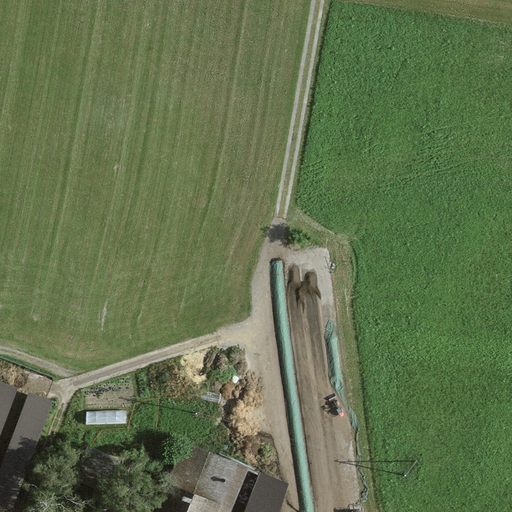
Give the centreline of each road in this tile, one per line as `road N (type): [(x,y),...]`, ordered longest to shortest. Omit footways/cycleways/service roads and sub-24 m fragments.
road 1 (track): [(320,0),(276,253),(272,334)]
road 2 (track): [(63,388),(202,341),(272,334)]
road 3 (unclassified): [(272,334),(293,511)]
